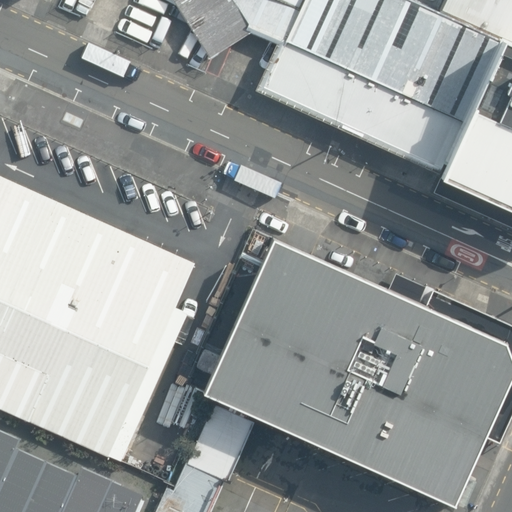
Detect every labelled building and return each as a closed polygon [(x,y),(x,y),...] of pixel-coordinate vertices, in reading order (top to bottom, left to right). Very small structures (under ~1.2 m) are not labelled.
[(174,0),(209,59),(250,35),(278,48),(303,0),(174,0)] [(511,44),(442,13),(413,0),(303,0),(278,48),(256,93),(436,172),(474,104),(511,123),(511,44)] [(511,0),(447,0),(442,13),(511,44),(511,0)] [(511,123),(474,104),(436,172),(511,208),(511,123)] [(195,262),(0,174),(0,406),(123,461),(189,312),(176,306),(195,262)] [(511,353),(509,347),(275,239),(203,394),(215,399),(256,418),(452,508),(511,382),(511,353)] [(256,418),(215,399),(174,489),(167,485),(155,511),(294,511),(227,481),(256,418)] [(0,511),(135,511),(144,493),(82,465),(79,473),(21,447),(25,438),(0,427),(0,511)]
